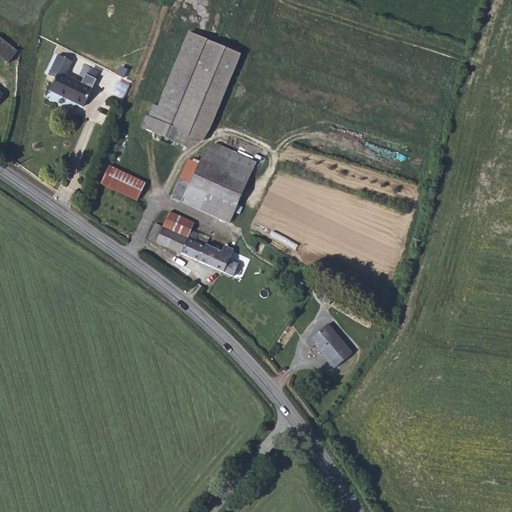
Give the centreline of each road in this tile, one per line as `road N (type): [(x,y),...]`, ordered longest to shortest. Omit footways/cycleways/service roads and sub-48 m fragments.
road 1 (secondary): [(0,170),(213,327),(291,413)]
road 2 (unclassified): [(207,511),(291,413)]
